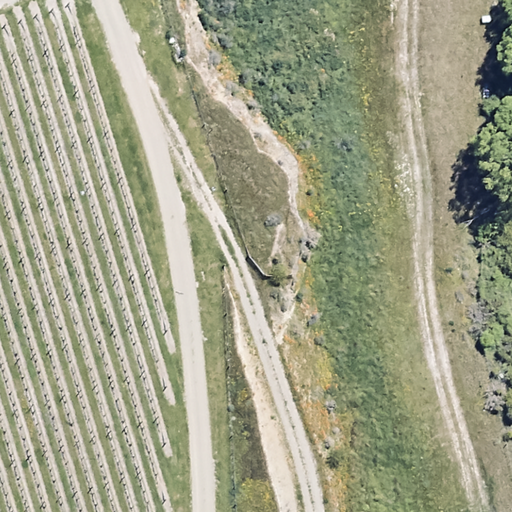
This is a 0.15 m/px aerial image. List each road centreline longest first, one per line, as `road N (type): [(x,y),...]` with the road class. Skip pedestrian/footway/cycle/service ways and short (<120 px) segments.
road 1 (track): [(199,511),(191,293),(170,163),(110,0)]
road 2 (track): [(170,163),(244,294),(316,511)]
